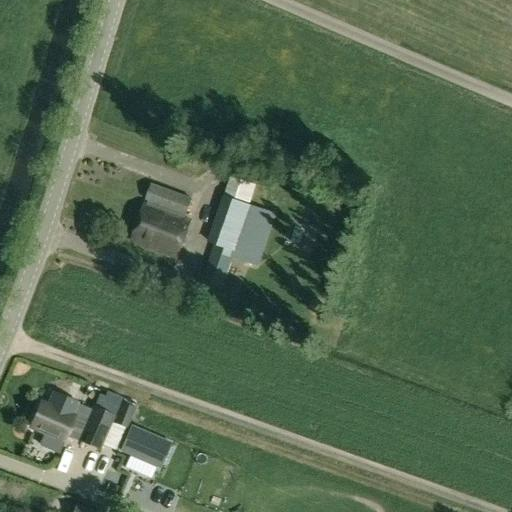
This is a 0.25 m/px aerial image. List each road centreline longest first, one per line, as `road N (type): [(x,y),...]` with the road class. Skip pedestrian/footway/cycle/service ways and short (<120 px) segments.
road 1 (unclassified): [(489,511),(6,337)]
road 2 (tertiary): [(6,337),(116,0)]
road 3 (unknown): [(287,0),(511,96)]
road 4 (unknown): [(0,455),(147,511)]
